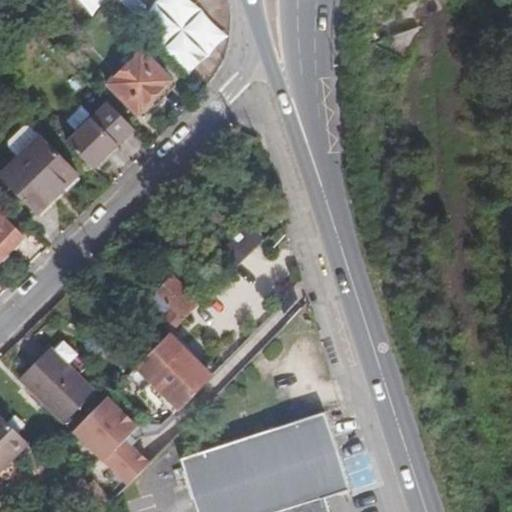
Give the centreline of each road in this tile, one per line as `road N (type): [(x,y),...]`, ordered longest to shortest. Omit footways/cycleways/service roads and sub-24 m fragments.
road 1 (residential): [(256,38),(177,148),(0,324)]
road 2 (secondary): [(311,159),(426,511)]
road 3 (trunk): [(511,179),(474,194),(400,180),(356,133),(342,61),(364,0)]
road 4 (secondary): [(311,159),(296,41),(299,0)]
road 5 (secondary): [(256,38),(311,159)]
